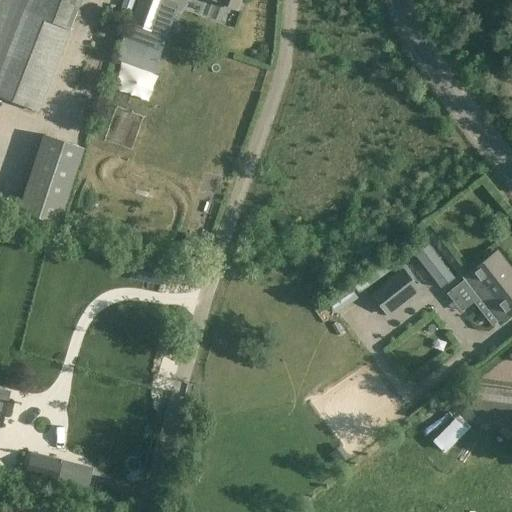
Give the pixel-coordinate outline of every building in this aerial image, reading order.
[(22,0),(19,9),(73,29),(84,0),(22,0)] [(123,0),(119,13),(118,16),(127,19),(133,0),(123,0)] [(148,32),(160,0),(136,0),(127,23),(148,32)] [(221,0),(220,4),(239,11),(242,0),(221,0)] [(19,9),(0,58),(0,98),(40,114),(73,29),(19,9)] [(85,73),(106,75),(111,28),(90,26),(85,73)] [(71,90),(68,99),(88,106),(91,96),(71,90)] [(18,211),(60,225),(84,148),(44,135),(18,211)] [(434,283),(453,271),(433,237),(413,249),(434,283)] [(511,273),(497,255),(471,276),(493,304),(489,308),(501,323),(511,314),(511,273)] [(165,266),(134,260),(132,276),(131,278),(162,284),(165,266)] [(321,288),(327,279),(312,269),(306,279),(321,288)] [(403,270),(371,296),(388,319),(422,293),(403,270)] [(451,310),(471,292),(460,280),(440,297),(451,310)] [(349,286),(328,301),(338,314),(358,300),(349,286)] [(75,412),(79,396),(38,387),(34,403),(75,412)] [(511,391),(476,387),(473,414),(511,418),(511,391)] [(337,465),(348,456),(341,446),(329,454),(337,465)] [(93,469),(61,460),(56,486),(88,493),(93,469)] [(36,511),(40,499),(19,493),(16,507),(33,511),(36,511)]
